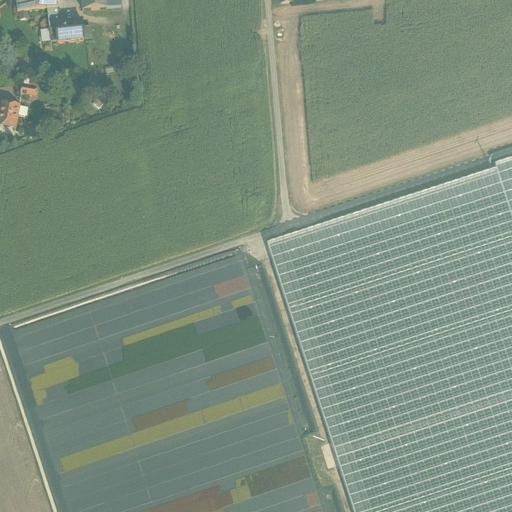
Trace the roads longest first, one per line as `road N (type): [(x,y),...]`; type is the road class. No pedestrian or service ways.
road 1 (track): [(0,323),(286,227)]
road 2 (track): [(257,237),(346,511)]
road 3 (track): [(286,227),(511,151)]
road 4 (track): [(269,0),(286,227)]
road 5 (track): [(2,322),(64,511)]
